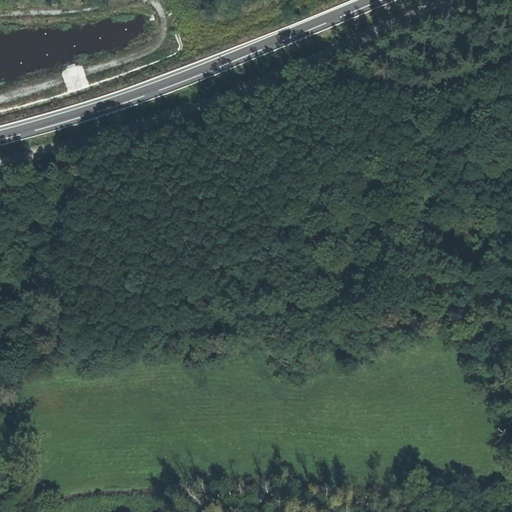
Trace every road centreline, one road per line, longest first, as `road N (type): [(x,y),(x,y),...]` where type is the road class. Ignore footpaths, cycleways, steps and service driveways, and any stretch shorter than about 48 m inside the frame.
road 1 (track): [(451,0),(187,109),(0,162)]
road 2 (motorway): [(0,134),(149,88),(371,0)]
road 3 (track): [(511,71),(463,86),(399,86),(316,58)]
